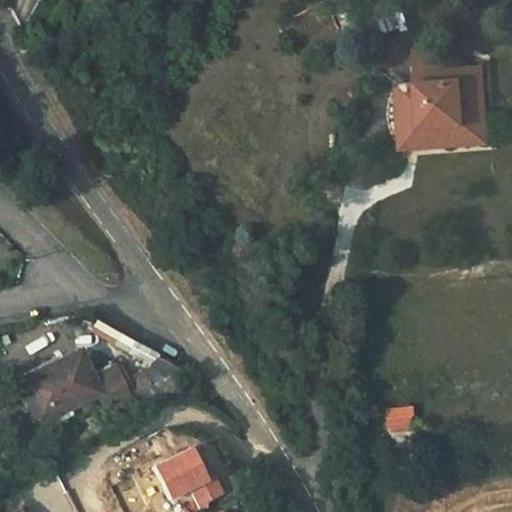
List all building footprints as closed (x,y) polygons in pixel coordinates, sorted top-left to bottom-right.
[(395,4),(370,11),(376,32),(401,24),(395,4)] [(483,64),(417,69),(418,90),(407,90),(410,125),(420,124),(421,145),(467,142),(467,141),(465,111),(486,109),(483,64)] [(407,90),(398,83),(401,126),(410,125),(407,90)] [(486,109),(465,111),(467,141),(488,140),(486,109)] [(410,125),(401,126),(402,147),(421,145),(420,124),(410,125)] [(91,379),(77,352),(41,370),(43,375),(19,387),(37,423),(97,393),(98,392),(91,379)] [(38,366),(15,378),(19,387),(43,375),(41,370),(38,366)] [(98,392),(97,393),(104,406),(127,394),(113,367),(91,379),(98,392)] [(166,373),(148,383),(157,401),(176,389),(166,373)] [(148,383),(134,391),(144,408),(157,401),(148,383)] [(410,443),(407,416),(407,411),(390,413),(391,445),(410,443)] [(172,491),(194,480),(205,503),(231,490),(220,467),(211,472),(194,438),(156,458),(172,491)]
